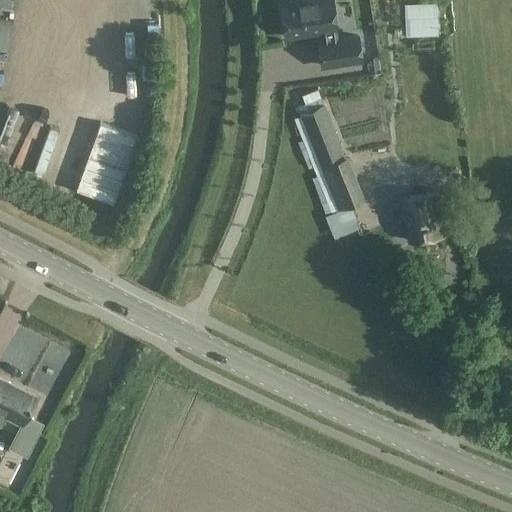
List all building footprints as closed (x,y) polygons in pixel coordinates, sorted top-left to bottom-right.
[(337,29),(332,0),(299,0),(280,3),(285,37),(323,31),(325,41),(318,42),(322,65),(361,59),(357,35),(335,39),(334,29),(337,29)] [(0,2),(0,21),(18,22),(18,31),(42,32),(43,13),(27,12),(27,3),(0,2)] [(437,34),(436,13),(404,14),(405,36),(437,34)] [(302,118),(296,120),(314,168),(344,155),(323,102),(299,111),(302,118)] [(50,130),(66,132),(68,112),(52,111),(50,130)] [(415,128),(392,132),(395,150),(419,145),(415,128)] [(426,136),(427,151),(419,151),(420,164),(455,161),(453,134),(426,136)] [(438,191),(403,197),(410,240),(446,234),(438,191)] [(17,327),(6,365),(50,378),(59,351),(49,348),(52,338),(17,327)] [(35,396),(0,377),(0,424),(5,415),(21,423),(9,446),(26,454),(42,423),(26,415),(35,396)]
